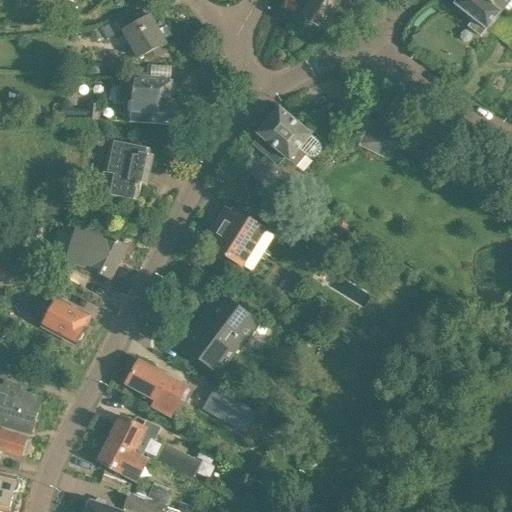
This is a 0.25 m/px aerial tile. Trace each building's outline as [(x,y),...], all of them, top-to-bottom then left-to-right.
[(298,0),(308,7),(304,14),(323,27),(340,0),(298,0)] [(490,27),(500,36),(511,20),(511,18),(502,11),(500,13),(490,5),(493,2),(490,0),(458,0),(455,5),(473,19),(467,27),(480,37),(486,30),(487,30),(490,27)] [(490,0),(493,2),(490,5),(500,13),(502,11),(510,0),(490,0)] [(122,31),(137,58),(165,43),(150,15),(131,26),(125,15),(100,29),(106,40),(122,31)] [(511,20),(500,36),(509,43),(511,40),(511,20)] [(113,89),(112,99),(115,103),(132,104),(131,123),(175,126),(177,106),(169,105),(171,82),(120,78),(119,87),(116,87),(113,89)] [(62,109),(61,117),(86,119),(98,120),(99,104),(87,103),(86,111),(62,109)] [(279,108),(257,134),(296,167),(306,154),(310,157),(313,157),(317,156),(320,153),(320,149),(320,146),(317,142),(310,136),(311,135),(279,108)] [(358,145),(383,157),(392,151),(406,141),(401,133),(391,120),(369,122),(358,145)] [(312,131),(330,148),(339,138),(321,121),(312,131)] [(109,195),(135,201),(137,191),(139,191),(141,183),(146,184),(152,155),(140,153),(141,147),(129,145),(129,148),(110,144),(105,169),(114,171),(109,195)] [(41,196),(38,215),(58,218),(61,199),(41,196)] [(209,247),(243,268),(266,230),(233,209),(211,245),(209,247)] [(331,242),(337,235),(343,227),(347,223),(337,215),(321,234),(331,242)] [(100,245),(88,269),(110,280),(127,246),(105,236),(92,230),(90,230),(86,238),(100,245)] [(0,242),(0,262),(9,264),(12,244),(0,242)] [(27,266),(51,272),(55,257),(31,251),(27,266)] [(0,263),(0,281),(8,283),(11,266),(0,263)] [(82,328),(88,317),(56,299),(56,300),(41,292),(34,303),(35,304),(28,317),(35,320),(34,321),(42,325),(44,327),(45,331),(52,334),(56,333),(75,343),(76,341),(80,340),(83,335),(83,331),(82,330),(83,328),(82,328)] [(181,345),(219,374),(259,321),(220,292),(181,345)] [(181,387),(170,381),(171,379),(139,362),(127,384),(156,401),(152,408),(170,418),(180,399),(176,397),(181,387)] [(0,378),(6,380),(10,369),(0,365),(0,378)] [(8,385),(7,390),(0,388),(0,406),(35,417),(40,400),(17,393),(19,388),(8,385)] [(201,410),(233,428),(245,406),(213,389),(201,410)] [(35,417),(0,406),(0,424),(30,434),(35,417)] [(122,416),(110,439),(141,455),(153,432),(122,416)] [(0,455),(1,451),(22,458),(23,454),(25,455),(28,454),(30,446),(29,443),(27,443),(27,439),(0,431),(0,455)] [(141,455),(110,439),(99,462),(123,475),(124,473),(130,476),(141,455)] [(168,469),(168,468),(190,480),(198,463),(161,444),(152,461),(156,463),(168,469)] [(0,489),(13,492),(17,490),(18,483),(16,479),(16,478),(0,473),(0,489)] [(153,483),(147,501),(166,508),(168,509),(175,491),(153,483)] [(274,487),(268,483),(264,490),(270,493),(274,487)] [(8,511),(13,492),(0,489),(0,511),(4,511),(8,511)] [(124,508),(134,511),(165,511),(166,508),(147,501),(129,495),(124,508)] [(84,511),(123,511),(105,506),(105,501),(97,498),(93,502),(90,501),(89,504),(85,505),(83,511),(84,511)]
